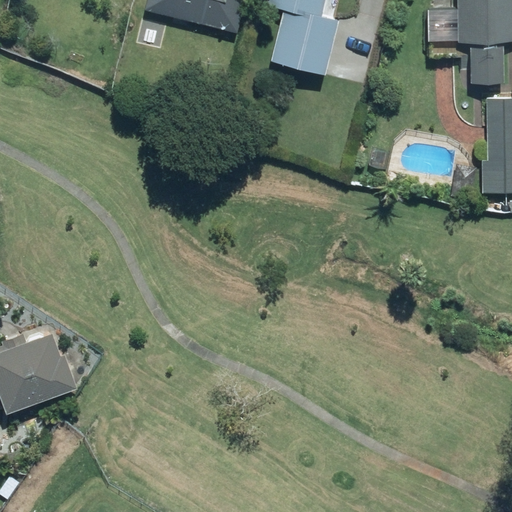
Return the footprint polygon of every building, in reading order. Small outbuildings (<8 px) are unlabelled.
[(185,0),(181,17),(229,29),(236,0),(185,0)] [(335,0),(267,0),(266,8),(274,10),(262,56),(323,71),(337,16),(331,15),(335,0)] [(511,40),(511,0),(454,0),(455,6),(425,5),(425,46),(469,46),(469,80),(506,80),(506,41),(511,40)] [(511,93),(487,93),(486,188),(511,188),(511,93)] [(47,329),(0,344),(0,407),(1,408),(2,410),(73,385),(61,350),(55,353),(47,329)]
